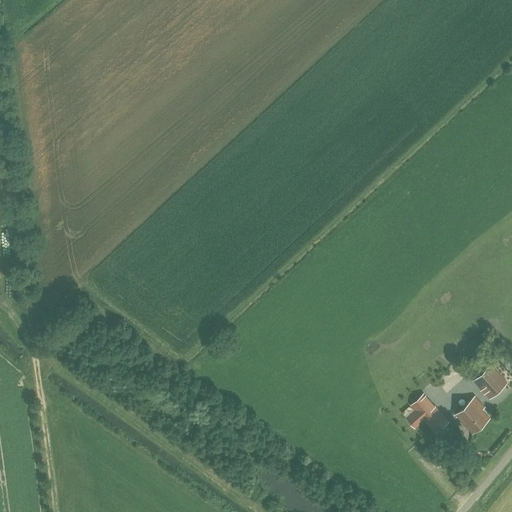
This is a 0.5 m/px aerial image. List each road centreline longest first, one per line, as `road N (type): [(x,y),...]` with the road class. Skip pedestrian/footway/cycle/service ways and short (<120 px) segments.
road 1 (track): [(0,98),(50,511)]
road 2 (track): [(0,317),(53,366),(257,511)]
